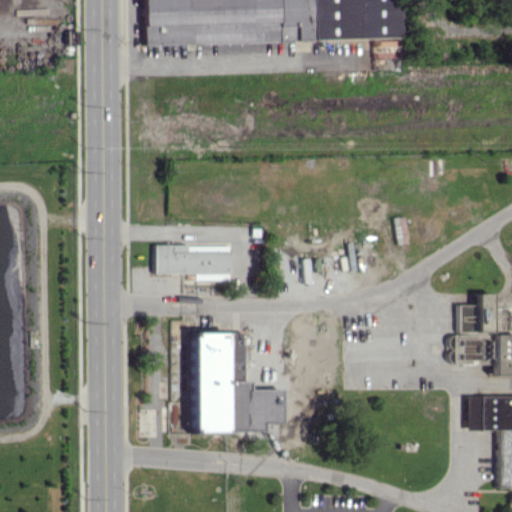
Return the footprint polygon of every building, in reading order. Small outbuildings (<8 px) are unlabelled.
[(136,0),(397,0),(398,36),(138,43),(136,0)] [(150,245),(149,271),(189,272),(189,278),(225,279),(225,246),(150,245)] [(454,303),(472,303),(473,292),(486,292),(489,307),(508,306),(508,374),(488,373),(486,362),(452,362),(444,362),(445,332),(454,333),(454,303)] [(161,433),(246,431),(246,402),(238,402),(238,393),(247,393),(247,372),(241,371),(241,347),(247,347),(247,333),(190,331),(188,315),(161,316),(161,433)] [(493,487),(511,486),(511,395),(476,396),(475,428),(493,429),(493,487)]
